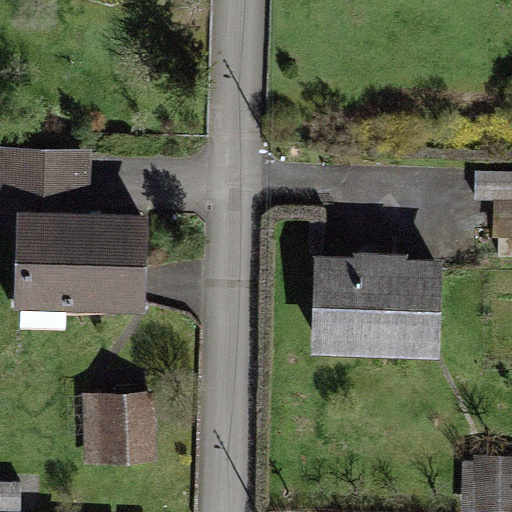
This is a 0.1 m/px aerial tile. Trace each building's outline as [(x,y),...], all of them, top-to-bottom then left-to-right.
[(81,153),(0,153),(0,213),(12,213),(12,305),(128,305),(128,209),(81,208),(81,153)] [(511,177),(469,177),(469,201),(511,200),(511,177)] [(423,263),(307,261),(305,346),(421,348),(423,263)] [(138,397),(85,398),(86,458),(139,457),(138,397)] [(511,461),(462,464),(463,489),(511,487),(511,461)] [(9,511),(10,487),(0,486),(0,511),(9,511)]
